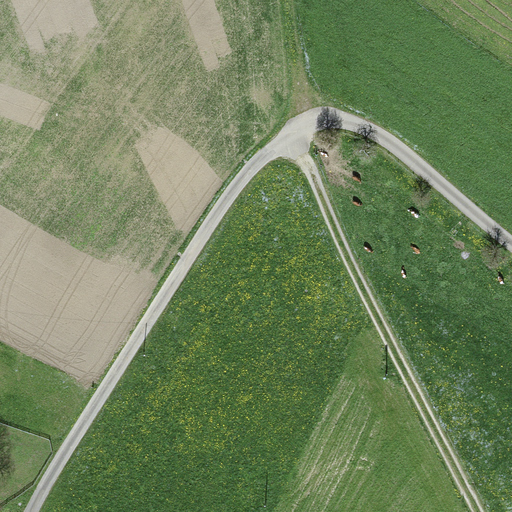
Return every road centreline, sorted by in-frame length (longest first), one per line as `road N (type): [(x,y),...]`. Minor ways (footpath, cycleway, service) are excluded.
road 1 (unclassified): [(511,246),(383,135),(332,121),(288,135),(221,207),(31,511)]
road 2 (track): [(300,130),(354,272),(480,511)]
road 3 (track): [(300,130),(289,0)]
